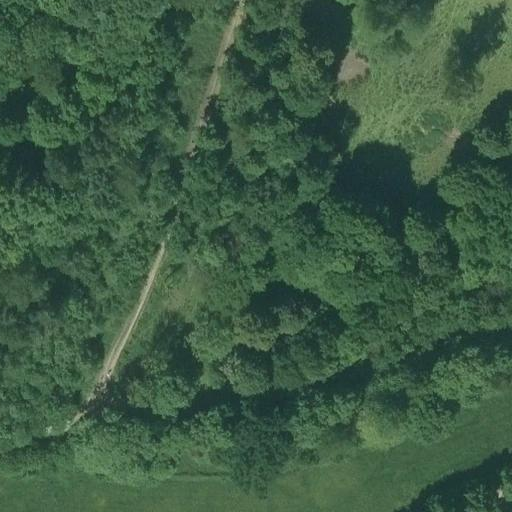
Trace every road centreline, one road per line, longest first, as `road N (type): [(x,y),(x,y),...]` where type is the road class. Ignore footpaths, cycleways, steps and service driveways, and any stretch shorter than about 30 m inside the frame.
road 1 (track): [(511,221),(429,321),(388,353),(82,421)]
road 2 (track): [(82,421),(184,189),(244,0)]
